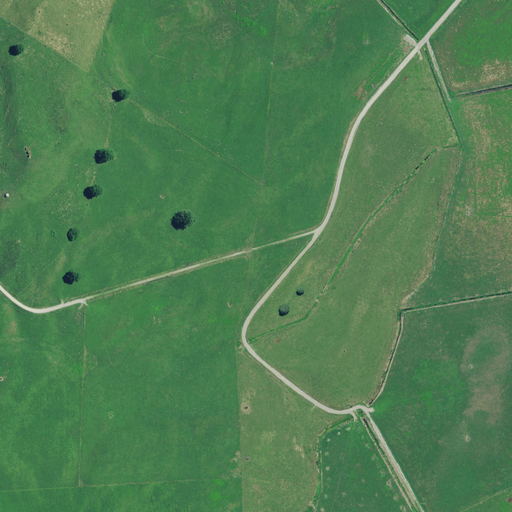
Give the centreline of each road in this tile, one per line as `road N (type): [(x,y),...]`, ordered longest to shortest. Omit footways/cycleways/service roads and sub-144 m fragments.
road 1 (track): [(458,0),(359,117),(320,230),(243,328),(248,348),(325,409),(364,408),(422,511)]
road 2 (track): [(0,286),(42,310),(320,230)]
